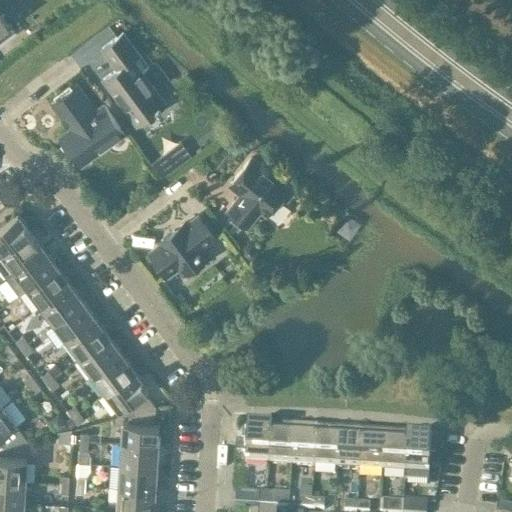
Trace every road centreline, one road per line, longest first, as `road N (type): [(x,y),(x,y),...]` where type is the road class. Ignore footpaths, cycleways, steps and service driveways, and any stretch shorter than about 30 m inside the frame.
road 1 (residential): [(197,511),(205,394),(52,175),(0,132)]
road 2 (secondary): [(361,0),(511,117)]
road 3 (residential): [(511,431),(462,426),(451,511)]
